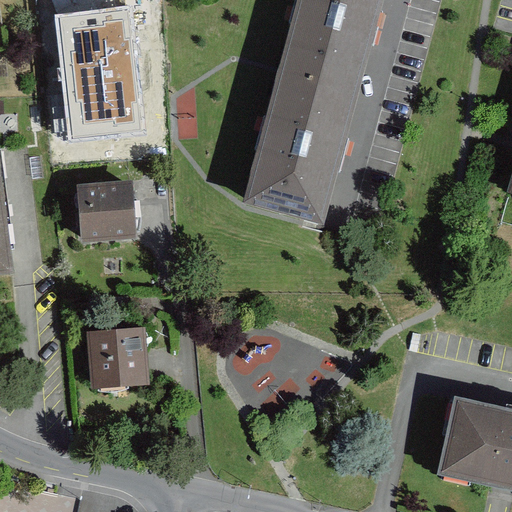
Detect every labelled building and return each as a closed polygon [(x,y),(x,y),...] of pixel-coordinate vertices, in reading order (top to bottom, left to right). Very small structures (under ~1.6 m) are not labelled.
[(297,0),(243,204),(324,226),(383,0),(297,0)] [(126,177),(74,184),(80,235),(132,228),(126,177)] [(122,288),(88,291),(90,314),(124,311),(122,288)] [(137,326),(87,326),(88,378),(138,378),(137,326)] [(511,408),(453,394),(444,434),(437,465),(511,482),(511,408)]
